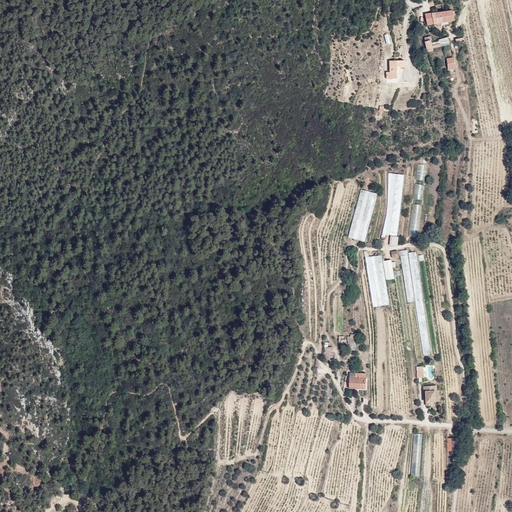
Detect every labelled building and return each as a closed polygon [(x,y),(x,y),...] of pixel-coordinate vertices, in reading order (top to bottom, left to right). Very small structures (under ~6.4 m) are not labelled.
[(436,12),(437,21),(449,19),(447,10),(439,11),(436,12)] [(428,13),(430,22),(437,21),(436,12),(428,13)] [(438,49),(444,47),(443,45),(448,43),(447,34),(436,38),(438,49)] [(422,37),(426,53),(431,51),(428,43),(430,43),(428,36),(422,37)] [(405,58),(388,60),(388,71),(385,71),(386,78),(397,77),(397,67),(406,66),(405,58)] [(449,69),(454,68),(455,68),(452,58),(446,60),(447,63),(449,69)] [(393,237),(399,176),(384,174),(377,235),(393,237)] [(372,195),(356,191),(344,238),(360,242),(372,195)] [(428,356),(411,254),(402,256),(420,358),(428,356)] [(384,307),(376,258),(361,261),(369,310),(384,307)] [(384,261),(385,280),(394,280),(392,260),(384,261)] [(356,335),(347,335),(347,345),(350,345),(350,349),(356,349),(356,335)] [(324,342),(324,359),(333,359),(333,347),(328,347),(328,342),(324,342)] [(359,381),(361,366),(349,365),(349,370),(343,369),(342,380),(359,381)] [(410,369),(412,381),(419,381),(418,369),(410,369)] [(433,398),(432,393),(432,388),(419,389),(419,394),(420,395),(422,409),(428,409),(428,405),(431,404),(431,399),(433,398)] [(420,476),(422,434),(413,434),(412,476),(420,476)] [(438,438),(440,451),(452,450),(450,436),(438,438)]
